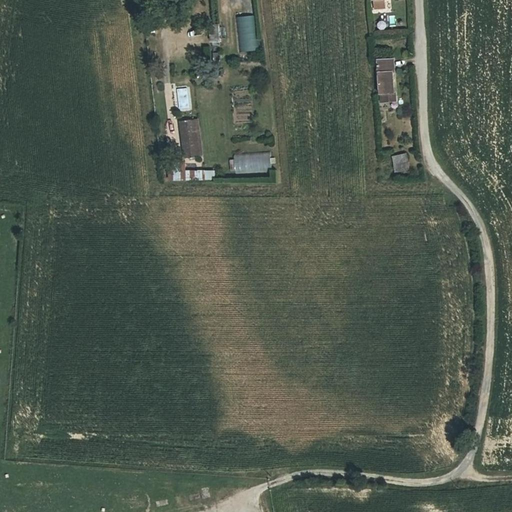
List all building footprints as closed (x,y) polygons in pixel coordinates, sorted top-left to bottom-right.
[(230,19),(228,0),(221,0),(222,19),(230,19)] [(241,53),(258,51),(256,17),(238,18),(241,53)] [(219,34),(211,36),(214,46),(222,43),(219,34)] [(393,73),(392,61),(377,62),(380,95),(392,94),(392,87),(389,87),(389,79),(392,79),(391,73),(393,73)] [(190,88),(178,89),(179,110),(190,109),(190,88)] [(255,156),(274,153),(269,106),(250,108),(255,156)] [(252,156),(247,108),(227,111),(232,158),(252,156)] [(199,156),(195,121),(181,122),(185,158),(199,156)] [(409,169),(408,152),(396,153),(396,170),(409,169)] [(170,164),(170,180),(215,180),(215,171),(186,172),(186,164),(170,164)] [(275,176),(275,166),(244,167),(245,176),(275,176)]
